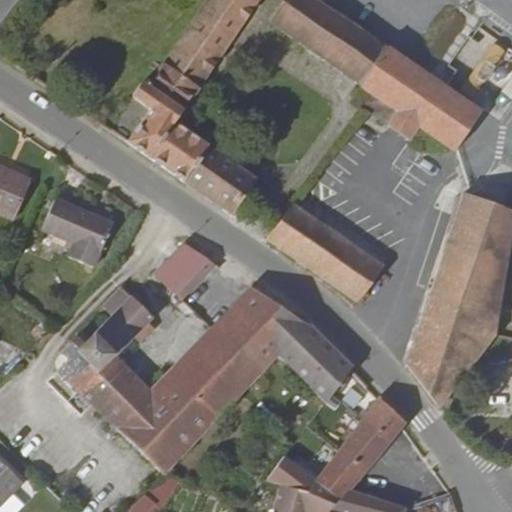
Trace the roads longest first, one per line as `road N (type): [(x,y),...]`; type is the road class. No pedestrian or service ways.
road 1 (secondary): [(0,82),(333,322),(424,421),(476,511)]
road 2 (unknown): [(366,357),(412,274),(432,207)]
